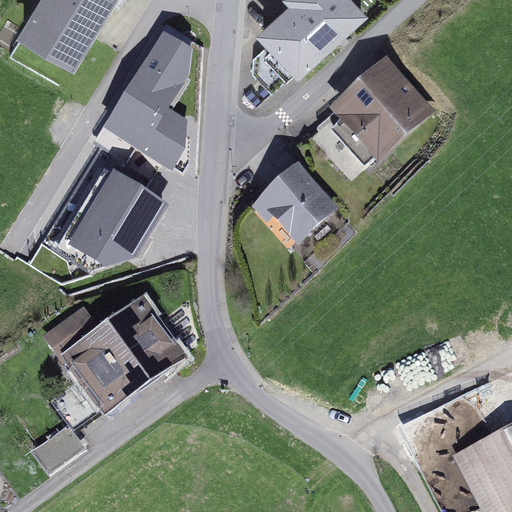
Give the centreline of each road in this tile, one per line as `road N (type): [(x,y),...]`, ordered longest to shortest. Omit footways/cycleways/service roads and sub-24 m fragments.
road 1 (residential): [(227,360),(17,511)]
road 2 (residential): [(216,139),(235,140),(288,117),(413,0)]
road 3 (unclassified): [(227,360),(214,332),(207,276),(216,139)]
road 4 (unclassified): [(383,511),(374,488),(341,455),(257,396),(227,360)]
road 5 (unclassified): [(216,139),(228,0)]
